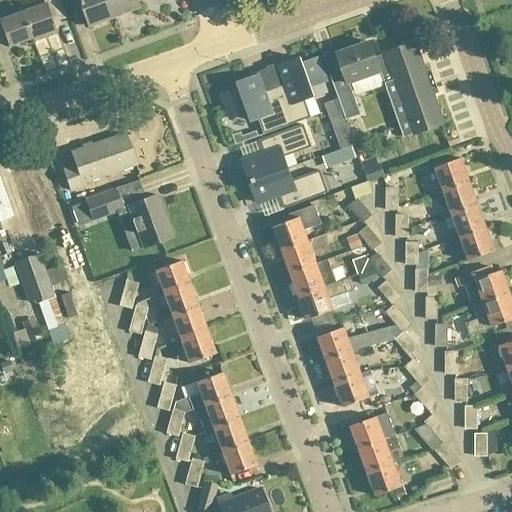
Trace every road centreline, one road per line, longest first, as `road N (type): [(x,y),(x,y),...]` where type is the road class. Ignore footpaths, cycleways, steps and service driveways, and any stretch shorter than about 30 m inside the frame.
road 1 (residential): [(324,511),(164,65)]
road 2 (tertiary): [(0,122),(164,65)]
road 3 (tertiary): [(511,155),(494,133),(443,0)]
road 4 (tertiary): [(216,48),(356,0)]
